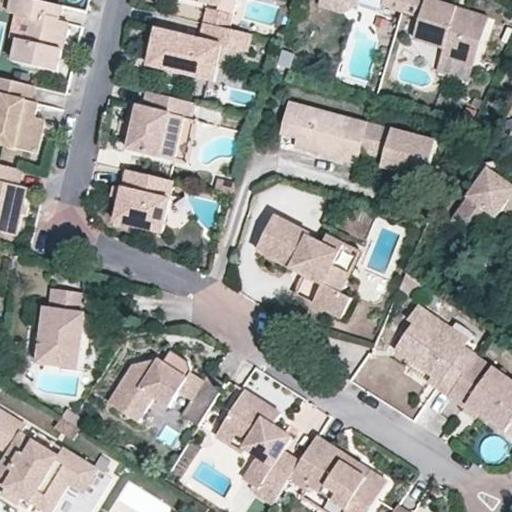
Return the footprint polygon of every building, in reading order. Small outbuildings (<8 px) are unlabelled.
[(337,0),(365,8),(367,0),(388,0),(389,0),(386,8),(406,13),(409,0),(337,0)] [(388,0),(367,0),(365,8),(384,14),(386,8),(389,0),(388,0)] [(432,1),(431,0),(409,0),(406,13),(426,20),(432,1)] [(61,75),(72,30),(62,28),(66,12),(35,5),(16,1),(13,18),(30,23),(32,26),(28,47),(21,46),(17,64),(61,75)] [(426,20),(420,39),(446,47),(443,57),(477,67),(489,28),(459,19),(462,10),(432,1),(426,20)] [(227,26),(231,11),(206,5),(203,21),(227,26)] [(489,28),(492,19),(462,10),(459,19),(489,28)] [(163,64),(215,76),(223,43),(248,48),(252,32),(227,26),(203,21),(199,35),(156,25),(152,43),(167,46),(163,64)] [(167,46),(152,43),(148,60),(163,64),(167,46)] [(472,83),(477,67),(443,57),(439,73),(472,83)] [(0,147),(40,156),(47,123),(40,122),(43,107),(35,106),(38,91),(0,82),(0,147)] [(195,97),(148,87),(145,102),(134,100),(131,120),(136,121),(133,133),(131,145),(177,154),(186,112),(192,113),(195,97)] [(287,138),(303,144),(301,152),(323,159),(324,154),(331,156),(335,162),(349,166),(352,154),(367,158),(375,129),(295,107),(287,138)] [(127,132),(133,133),(136,121),(131,120),(127,132)] [(385,160),(387,153),(394,155),(393,162),(389,177),(423,185),(427,169),(436,171),(441,149),(375,129),(367,158),(366,161),(384,165),(385,160)] [(393,162),(394,155),(387,153),(385,160),(393,162)] [(335,162),(331,156),(324,154),(323,159),(335,162)] [(352,154),(349,166),(364,171),(366,161),(367,158),(352,154)] [(490,181),(494,174),(507,184),(511,176),(511,175),(493,162),(483,163),(470,179),(478,184),(483,176),(490,181)] [(118,181),(116,193),(122,194),(117,216),(168,228),(175,195),(173,195),(177,176),(168,175),(129,166),(125,182),(118,181)] [(0,232),(19,237),(30,191),(22,189),(26,174),(0,167),(0,232)] [(452,217),(474,234),(492,213),(499,218),(505,211),(511,216),(511,188),(507,184),(494,174),(490,181),(483,176),(478,184),(452,217)] [(299,273),(302,267),(315,273),(312,280),(330,289),(320,308),(348,323),(359,302),(346,296),(357,276),(341,268),(352,248),(335,239),(331,249),(316,242),(318,239),(283,221),(265,256),(299,273)] [(302,267),(299,273),(312,280),(315,273),(302,267)] [(412,289),(419,279),(406,271),(399,287),(405,291),(408,286),(412,289)] [(53,309),(48,308),(45,340),(43,365),(85,369),(87,348),(82,348),(83,334),(88,335),(90,314),(85,313),(87,294),(55,291),(53,309)] [(48,308),(35,307),(32,339),(45,340),(48,308)] [(392,350),(407,361),(435,379),(431,385),(447,396),(468,366),(478,352),(463,342),(459,349),(442,338),(446,331),(410,307),(402,321),(407,325),(392,350)] [(459,349),(463,342),(446,331),(442,338),(459,349)] [(108,399),(139,418),(153,396),(169,405),(179,390),(190,397),(182,413),(199,423),(201,420),(225,381),(207,370),(202,377),(198,385),(189,379),(193,372),(186,357),(168,347),(161,358),(156,354),(131,361),(108,399)] [(505,430),(511,418),(511,375),(478,352),(468,366),(447,396),(446,398),(464,409),(467,405),(483,415),(505,430)] [(407,361),(403,366),(431,385),(435,379),(407,361)] [(198,385),(202,377),(193,372),(189,379),(198,385)] [(244,388),(223,422),(249,438),(245,446),(259,455),(245,479),(258,487),(256,491),(273,502),(289,477),(301,458),(284,447),(286,443),(277,438),(283,429),(273,423),(280,411),(244,388)] [(62,414),(71,419),(77,409),(68,404),(62,414)] [(478,423),(483,415),(467,405),(464,409),(462,412),(478,423)] [(28,508),(32,502),(37,494),(44,498),(40,507),(48,511),(64,511),(80,486),(85,488),(98,467),(74,452),(69,460),(31,437),(36,429),(11,414),(0,431),(0,448),(17,458),(2,483),(16,492),(12,499),(28,508)] [(223,422),(216,433),(242,450),(245,446),(249,438),(223,422)] [(277,438),(286,443),(291,434),(283,429),(277,438)] [(308,488),(311,485),(346,507),(343,511),(366,511),(387,478),(371,468),(367,473),(353,465),(357,459),(316,433),(301,458),(289,477),(308,488)] [(357,459),(353,465),(367,473),(371,468),(357,459)] [(102,469),(98,467),(85,488),(89,491),(102,469)] [(89,491),(95,495),(108,473),(102,469),(89,491)] [(32,502),(40,507),(44,498),(37,494),(32,502)] [(411,511),(413,511),(398,501),(391,511),(390,511),(411,511)]
